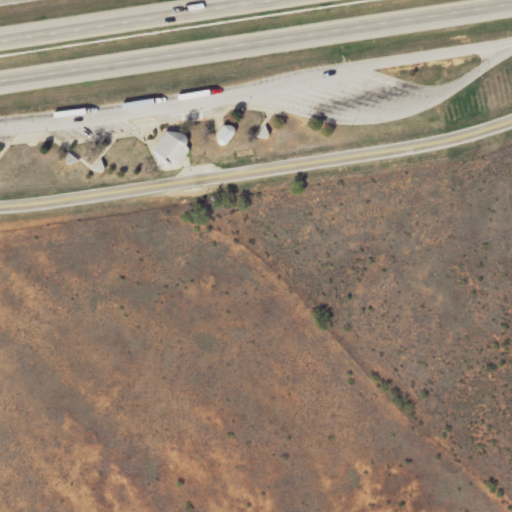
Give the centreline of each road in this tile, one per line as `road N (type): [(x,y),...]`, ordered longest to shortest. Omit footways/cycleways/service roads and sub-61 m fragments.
road 1 (tertiary): [(0,205),(420,141),(511,114)]
road 2 (motorway): [(0,79),(511,2)]
road 3 (motorway): [(256,0),(0,39)]
